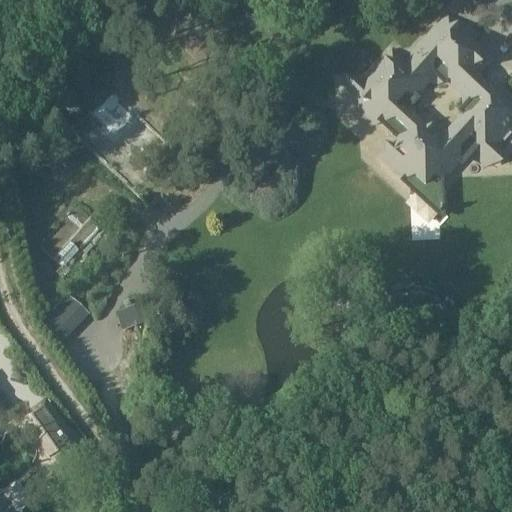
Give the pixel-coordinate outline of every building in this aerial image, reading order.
[(408,182),(404,185),(443,222),(448,217),(447,172),(457,161),(457,155),(473,154),(483,164),(499,163),(498,130),(511,128),(511,100),(480,71),(481,71),(480,50),(472,43),(472,34),(447,11),(405,57),(395,48),(395,47),(391,47),(389,48),(389,49),(362,79),(346,80),(346,96),(373,121),(394,121),(395,140),(380,156),(408,182)] [(138,115),(114,92),(91,116),(115,140),(138,115)] [(98,241),(94,239),(89,245),(91,248),(98,241)] [(58,258),(67,265),(79,252),(70,244),(58,258)] [(60,346),(89,317),(69,297),(40,327),(60,346)] [(141,306),(115,315),(122,334),(147,325),(141,306)] [(85,460),(44,406),(23,421),(66,478),(75,471),(73,469),(85,460)]
